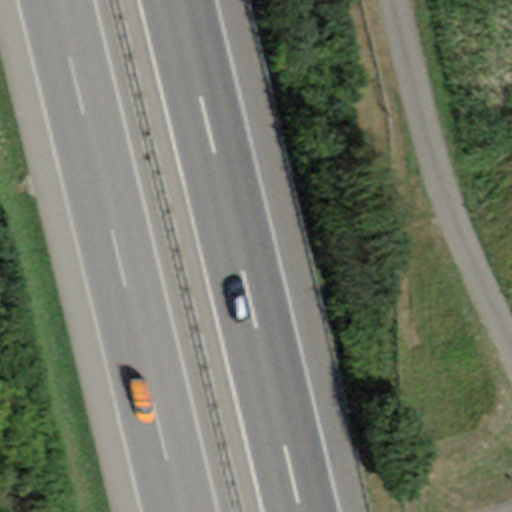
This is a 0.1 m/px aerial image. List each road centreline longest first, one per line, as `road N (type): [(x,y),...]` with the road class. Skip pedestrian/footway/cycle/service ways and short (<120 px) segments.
road 1 (motorway): [(292,511),(167,0)]
road 2 (motorway): [(47,0),(172,511)]
road 3 (track): [(511,350),(445,199),(388,0)]
